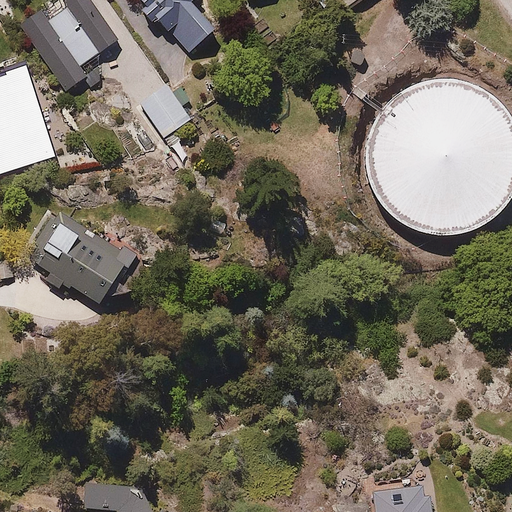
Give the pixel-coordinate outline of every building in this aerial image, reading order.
[(41,9),(20,24),(68,93),(90,77),(83,68),(120,42),(90,0),(61,0),(65,7),(47,19),(41,9)] [(158,30),(167,22),(190,49),(214,29),(191,2),(192,0),(135,0),(133,2),(158,30)] [(477,21),(467,5),(445,19),(455,35),(477,21)] [(0,177),(56,159),(25,64),(0,72),(0,177)] [(431,238),(445,239),(472,235),(485,229),(507,212),(511,202),(511,115),(508,109),(487,91),(474,85),(447,80),(419,84),(395,98),(385,107),(371,131),(366,159),(370,186),(384,210),(405,228),(431,238)] [(166,86),(140,104),(163,139),(190,121),(166,86)] [(131,259),(57,215),(30,261),(104,305),(131,259)] [(85,486),(82,509),(109,511),(149,511),(145,505),(127,490),(85,486)] [(424,491),(378,494),(379,511),(435,511),(435,499),(424,500),(424,491)]
